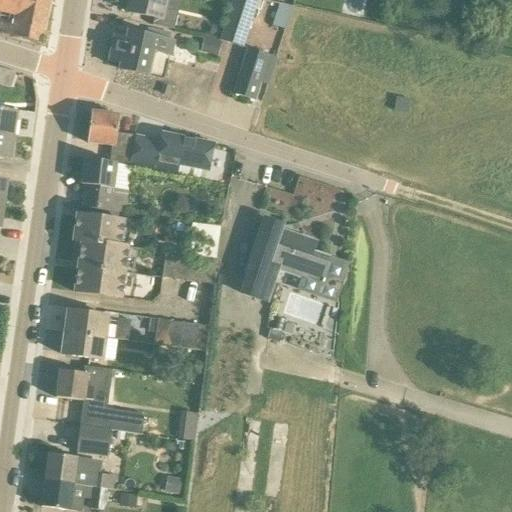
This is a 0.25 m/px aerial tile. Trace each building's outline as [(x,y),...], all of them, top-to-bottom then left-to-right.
[(0,0),(0,34),(12,38),(12,39),(42,45),(51,0),(0,0)] [(130,0),(127,14),(153,20),(152,26),(174,31),(180,0),(130,0)] [(250,0),(233,0),(219,41),(238,47),(255,2),(250,0)] [(218,38),(221,29),(213,26),(210,35),(218,38)] [(109,62),(123,65),(122,70),(118,69),(118,70),(164,81),(173,43),(126,33),(126,34),(130,35),(128,42),(115,39),(109,62)] [(205,41),(202,53),(220,57),(222,45),(205,41)] [(260,84),(266,86),(267,86),(276,59),(253,51),(247,53),(233,95),(254,102),(260,84)] [(14,75),(0,71),(0,85),(10,89),(14,75)] [(408,116),(411,102),(398,100),(395,114),(408,116)] [(0,135),(13,137),(17,113),(0,110),(0,135)] [(111,164),(116,165),(128,167),(132,137),(116,135),(118,117),(91,113),(87,144),(113,148),(111,164)] [(0,160),(9,162),(13,137),(0,135),(0,160)] [(178,166),(207,172),(213,146),(162,136),(160,144),(134,139),(129,168),(176,178),(178,166)] [(112,190),(116,165),(111,164),(84,161),(81,186),(85,187),(82,209),(124,215),(127,192),(112,190)] [(120,300),(127,249),(119,248),(122,223),(77,216),(73,243),(81,244),(75,294),(120,300)] [(245,276),(238,295),(267,305),(275,282),(279,273),(299,280),(301,280),(318,286),(314,297),(335,304),(348,266),(311,254),(314,244),(279,232),(281,227),(264,222),(250,256),(243,276),(245,276)] [(175,280),(178,255),(165,253),(162,278),(175,280)] [(188,282),(191,256),(178,255),(175,280),(188,282)] [(191,256),(188,282),(200,284),(204,258),(191,256)] [(213,286),(217,260),(204,258),(200,284),(213,286)] [(64,334),(104,340),(107,318),(67,313),(64,334)] [(170,322),(157,321),(150,320),(148,333),(155,334),(154,347),(167,348),(170,322)] [(167,348),(180,350),(183,324),(170,322),(167,348)] [(180,350),(192,352),(195,326),(183,324),(180,350)] [(207,327),(195,326),(192,352),(204,353),(207,327)] [(270,330),(267,340),(279,344),(282,334),(270,330)] [(104,340),(64,334),(61,356),(101,361),(104,340)] [(175,369),(164,367),(163,377),(174,379),(175,369)] [(84,368),(83,375),(59,372),(55,399),(90,404),(93,388),(109,390),(111,371),(84,368)] [(103,431),(111,432),(117,433),(124,434),(141,437),(144,417),(107,411),(103,431)] [(76,454),(108,458),(111,432),(103,431),(79,427),(76,454)] [(179,428),(177,441),(193,443),(195,430),(179,428)] [(44,482),(106,491),(113,491),(114,480),(86,476),(88,461),(48,455),(44,482)] [(167,494),(179,496),(182,481),(170,479),(167,494)] [(103,511),(106,491),(44,482),(40,509),(65,511),(81,511),(83,500),(91,501),(90,510),(102,511),(103,511)] [(120,506),(136,509),(138,497),(122,494),(120,506)]
